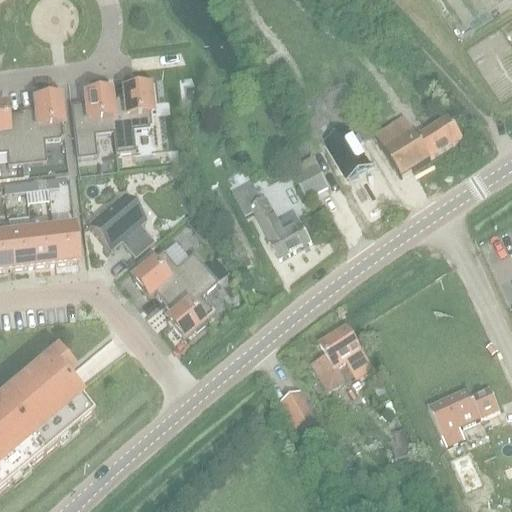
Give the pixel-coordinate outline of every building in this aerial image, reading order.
[(110,104),(112,137),(114,158),(134,155),(132,134),(152,131),(151,117),(154,117),(153,105),(150,105),(148,91),(123,94),(124,102),(110,104)] [(198,91),(187,92),(188,103),(199,102),(198,91)] [(70,108),(76,163),(96,160),(94,139),(112,137),(110,104),(109,96),(84,99),(85,107),(70,108)] [(20,118),(26,168),(45,166),(43,145),(63,142),(58,102),(34,105),(35,113),(19,114),(20,118)] [(7,170),(26,168),(20,118),(6,119),(5,108),(0,108),(0,157),(6,157),(7,170)] [(373,138),(400,180),(461,141),(448,119),(416,139),(403,119),(373,138)] [(347,131),(323,146),(346,183),(369,169),(347,131)] [(311,159),(290,170),(294,179),(316,169),(311,159)] [(294,179),(305,200),(326,189),(316,169),(294,179)] [(57,184),(45,185),(46,193),(58,192),(57,184)] [(36,186),(24,188),(25,196),(37,194),(36,186)] [(24,188),(12,189),(13,197),(25,196),(24,188)] [(294,215),(276,224),(264,202),(261,204),(252,188),(232,199),(244,221),(252,216),(278,263),(310,246),(300,227),(294,215)] [(124,199),(87,230),(109,255),(120,246),(121,245),(126,250),(125,252),(134,263),(154,247),(140,229),(145,225),(124,199)] [(7,227),(0,228),(0,274),(12,273),(7,227)] [(8,227),(7,227),(12,273),(34,271),(29,230),(8,232),(8,227)] [(51,227),(51,228),(55,268),(77,265),(73,229),(52,232),(51,227)] [(51,228),(29,230),(34,271),(55,268),(51,228)] [(204,228),(194,236),(202,245),(212,237),(204,228)] [(163,256),(132,282),(148,301),(154,296),(163,307),(205,272),(192,258),(176,272),(163,256)] [(172,319),(167,324),(183,343),(193,334),(195,336),(205,328),(203,326),(213,317),(200,301),(217,287),(214,284),(225,275),(215,263),(205,272),(163,307),(172,319)] [(318,348),(325,360),(311,368),(328,396),(345,386),(336,370),(344,365),(355,382),(370,372),(345,331),(318,348)] [(0,496),(88,422),(92,419),(64,385),(71,379),(55,360),(0,406),(0,496)] [(373,391),(378,400),(386,394),(381,386),(373,391)] [(279,404),(295,434),(315,423),(298,393),(279,404)] [(467,394),(427,412),(441,441),(442,441),(447,452),(463,444),(458,433),(499,415),(489,393),(471,401),(467,394)] [(299,446),(305,456),(311,452),(306,442),(299,446)] [(408,447),(392,452),(396,464),(412,458),(408,447)]
